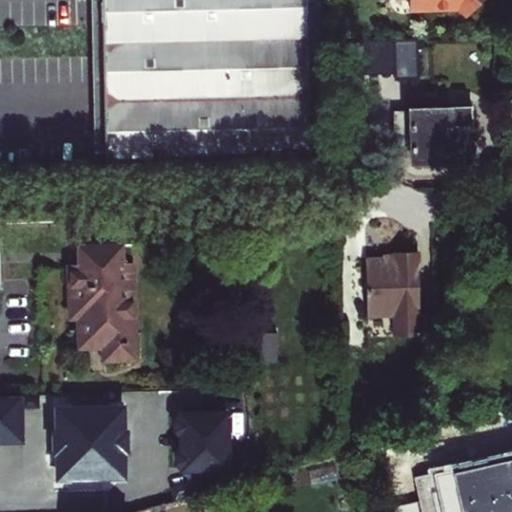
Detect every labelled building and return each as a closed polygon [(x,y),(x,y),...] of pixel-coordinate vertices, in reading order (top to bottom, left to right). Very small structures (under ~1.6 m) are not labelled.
[(102,0),(105,164),(323,159),(320,0),(102,0)] [(474,13),(486,0),(410,0),(415,5),(432,5),(437,10),(450,9),(454,5),(462,13),(474,13)] [(417,40),(394,41),(395,79),(419,78),(417,40)] [(472,128),(471,101),(447,102),(448,110),(411,111),(411,113),(396,114),(397,147),(413,147),(413,154),(413,161),(466,159),(465,129),(472,128)] [(105,346),(105,358),(136,357),(132,246),(81,247),(81,266),(71,266),(71,278),(72,290),(81,290),(82,316),(80,316),(81,347),(105,346)] [(394,257),(365,258),(368,313),(395,313),(396,335),(420,334),(418,251),(406,251),(394,251),(394,257)] [(72,316),(80,316),(82,316),(81,290),(72,290),(72,316)] [(0,395),(0,440),(22,441),(21,396),(0,395)] [(111,457),(117,457),(116,413),(76,414),(76,419),(64,419),(61,424),(61,443),(69,443),(70,478),(111,477),(111,457)] [(225,415),(173,416),(168,423),(169,431),(174,436),(174,450),(169,455),(170,463),(175,469),(227,468),(225,415)] [(69,443),(61,443),(62,478),(70,478),(69,443)] [(511,511),(511,453),(412,476),(420,511),(511,511)]
